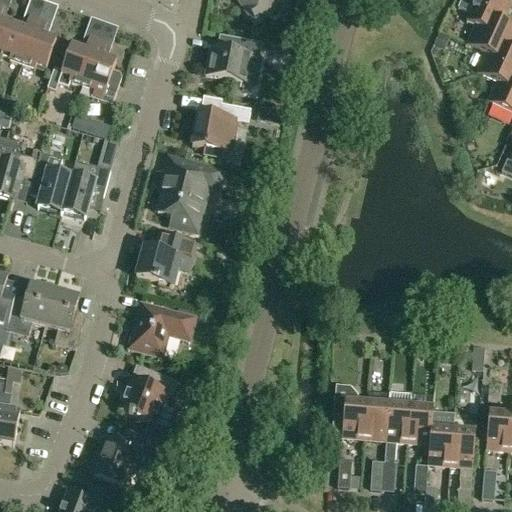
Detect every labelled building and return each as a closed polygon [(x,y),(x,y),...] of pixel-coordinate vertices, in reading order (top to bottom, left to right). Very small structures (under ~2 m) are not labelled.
[(279,17),(280,14),(279,10),(291,2),(288,0),(235,0),(253,27),(267,19),(270,21),(272,22),(275,21),(277,20),(279,19),(279,17)] [(477,0),(470,17),(467,25),(480,31),(480,30),(486,33),(492,22),(498,25),(498,24),(507,4),(497,0),(477,0)] [(0,60),(1,57),(12,27),(3,24),(5,20),(0,18),(0,17),(2,10),(0,9),(0,60)] [(21,30),(12,27),(1,57),(0,60),(0,61),(21,69),(37,22),(29,20),(26,28),(22,26),(21,30)] [(45,72),(55,43),(47,40),(48,36),(43,34),(46,25),(37,22),(21,69),(34,73),(36,68),(45,72)] [(471,50),(471,51),(490,60),(491,59),(497,62),(502,50),(509,53),(511,46),(511,30),(498,24),(498,25),(492,22),(486,33),(480,30),(480,31),(471,50)] [(53,72),(46,92),(54,94),(56,87),(67,91),(69,85),(81,90),(97,44),(88,41),(85,49),(81,48),(80,52),(71,49),(62,75),(53,72)] [(237,42),(234,57),(209,52),(204,78),(245,87),(249,71),(256,72),(262,47),(237,42)] [(81,90),(94,94),(91,103),(114,111),(123,84),(120,78),(112,75),(115,65),(106,61),(108,56),(104,55),(106,47),(97,44),(81,90)] [(490,60),(482,79),(501,88),(508,91),(511,80),(511,53),(509,53),(502,50),(497,62),(491,59),(490,60)] [(501,88),(492,108),(511,116),(511,80),(508,91),(501,88)] [(220,108),(218,121),(197,117),(190,150),(204,153),(203,158),(221,162),(222,157),(230,158),(236,125),(248,127),(250,114),(220,108)] [(6,143),(0,164),(0,202),(13,206),(18,189),(22,190),(20,195),(28,197),(28,198),(29,198),(32,187),(34,180),(40,154),(32,152),(30,161),(15,157),(17,151),(15,146),(6,143)] [(40,154),(34,180),(44,183),(39,201),(36,212),(60,219),(61,217),(70,181),(58,178),(61,163),(40,158),(41,155),(40,154)] [(190,168),(190,165),(166,158),(156,196),(161,197),(156,216),(171,220),(169,230),(195,237),(206,193),(215,195),(220,176),(190,168)] [(70,181),(61,217),(84,223),(91,195),(103,198),(110,175),(87,169),(84,183),(71,179),(70,181)] [(186,276),(194,248),(158,238),(154,255),(142,252),(134,281),(171,291),(176,274),(186,276)] [(0,280),(0,349),(2,350),(12,312),(17,293),(5,290),(7,283),(0,280)] [(12,312),(2,350),(8,351),(12,337),(28,341),(31,328),(44,332),(54,296),(30,289),(29,294),(23,314),(12,312)] [(54,296),(44,332),(56,335),(52,348),(75,355),(82,331),(81,331),(70,328),(74,315),(78,302),(54,296)] [(162,361),(167,342),(188,347),(190,339),(194,323),(141,308),(129,352),(162,361)] [(483,351),(472,350),(470,374),(481,375),(483,351)] [(448,358),(438,358),(437,367),(447,368),(448,358)] [(155,427),(156,424),(163,420),(170,403),(177,385),(142,372),(134,392),(128,389),(126,395),(119,396),(122,407),(119,413),(134,419),(136,427),(148,425),(155,427)] [(332,417),(343,418),(341,444),(363,445),(367,407),(356,406),(356,399),(349,391),(335,389),(332,417)] [(396,448),(407,449),(410,410),(411,395),(389,393),(388,409),(385,447),(386,447),(385,466),(384,466),(381,495),(393,496),(396,448)] [(0,447),(14,449),(19,414),(8,412),(11,398),(4,397),(0,396),(0,447)] [(363,445),(385,447),(388,408),(367,407),(363,445)] [(407,449),(429,451),(431,432),(432,412),(410,410),(407,449)] [(486,455),(508,457),(511,418),(488,417),(486,455)] [(427,470),(449,472),(452,434),(431,432),(429,451),(427,470)] [(456,511),(468,511),(475,436),(452,434),(449,472),(460,473),(459,492),(458,492),(456,511)] [(137,437),(133,450),(109,441),(96,477),(123,487),(130,468),(161,480),(173,450),(137,437)] [(351,463),(339,462),(337,491),(349,492),(350,480),(351,463)] [(369,494),(381,495),(384,466),(371,465),(369,494)] [(426,490),(427,470),(415,469),(413,498),(424,499),(423,511),(424,511),(426,490)] [(495,475),(483,475),(481,503),(493,504),(495,475)] [(350,480),(349,492),(359,493),(359,481),(350,480)] [(435,511),(437,491),(426,490),(424,511),(435,511)] [(63,511),(108,511),(113,501),(89,493),(85,504),(69,498),(63,511)]
